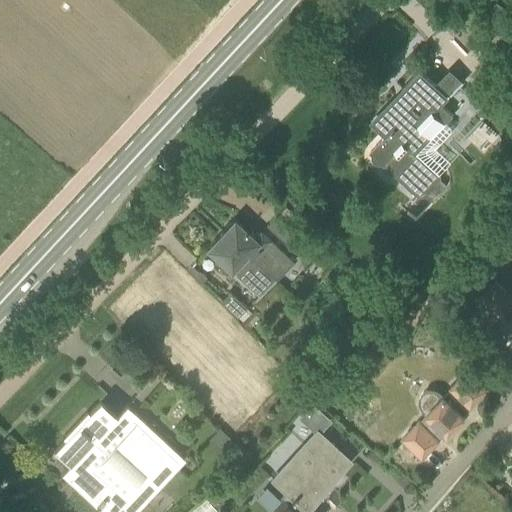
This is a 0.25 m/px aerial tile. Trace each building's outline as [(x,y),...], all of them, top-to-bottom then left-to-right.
[(511,11),(497,2),(489,15),(506,26),(511,15),(511,11)] [(381,162),(383,162),(419,198),(423,193),(433,202),(447,189),(436,178),(451,162),(436,147),(451,132),(451,127),(445,122),(453,114),(442,104),(465,81),(451,68),(435,84),(420,70),(370,121),(373,124),(385,135),(370,151),(373,155),(374,159),(376,161),(377,162),(381,162)] [(306,240),(292,227),(277,213),(267,225),(295,251),(306,240)] [(275,279),(293,260),(261,230),(255,237),(234,218),(223,230),(275,279)] [(206,248),(221,262),(258,297),(275,279),(223,230),(206,248)] [(207,276),(200,270),(198,271),(191,264),(186,270),(201,283),(207,276)] [(511,315),(511,296),(507,292),(495,280),(479,297),(505,323),(511,315)] [(229,291),(220,300),(237,317),(248,308),(229,291)] [(467,370),(452,388),(443,395),(436,389),(430,389),(425,391),(421,394),(419,398),(419,403),(422,410),(426,413),(420,419),(419,418),(402,437),(423,457),(439,440),(438,438),(444,431),(448,434),(466,415),(462,412),(469,405),(471,407),(487,389),(467,370)] [(130,511),(136,511),(184,458),(127,404),(116,415),(100,400),(89,412),(87,410),(63,436),(65,438),(54,450),(71,464),(62,474),(70,481),(75,475),(82,482),(77,488),(102,511),(107,511),(119,501),(130,511)] [(219,428),(209,439),(220,449),(230,439),(219,428)] [(349,460),(315,429),(270,478),(293,500),(297,495),(308,505),(349,460)]
